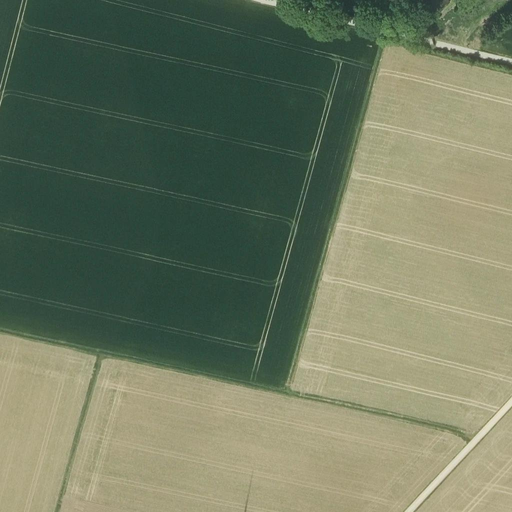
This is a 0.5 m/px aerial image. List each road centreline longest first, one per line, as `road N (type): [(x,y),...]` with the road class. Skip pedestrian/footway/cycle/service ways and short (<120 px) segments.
road 1 (track): [(475,442),(0,332)]
road 2 (track): [(287,395),(383,31)]
road 3 (track): [(511,63),(258,0)]
road 4 (track): [(100,354),(57,511)]
road 5 (track): [(409,511),(511,403)]
